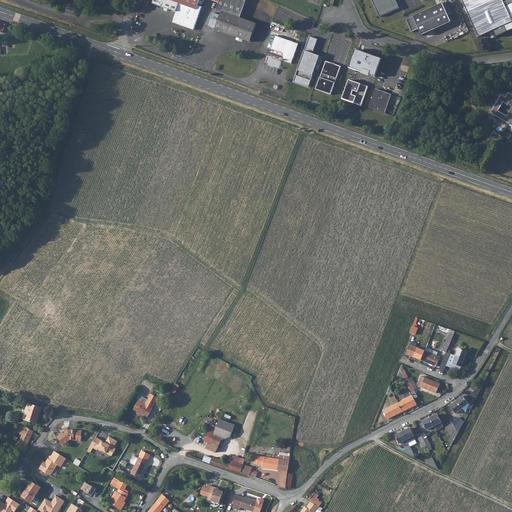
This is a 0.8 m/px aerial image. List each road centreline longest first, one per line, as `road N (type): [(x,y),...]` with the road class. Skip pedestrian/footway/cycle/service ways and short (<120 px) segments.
road 1 (secondary): [(0,12),(511,191)]
road 2 (residential): [(173,461),(290,493),(335,455),(461,385)]
road 3 (residential): [(0,485),(67,416),(134,432),(173,461)]
road 4 (residential): [(347,0),(370,35),(462,63),(511,57)]
road 5 (unknown): [(371,436),(511,507)]
